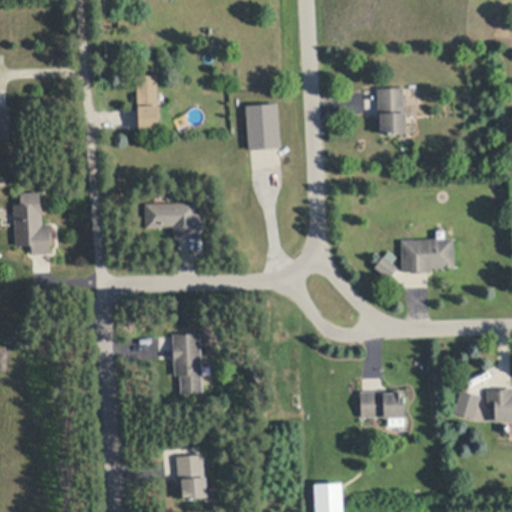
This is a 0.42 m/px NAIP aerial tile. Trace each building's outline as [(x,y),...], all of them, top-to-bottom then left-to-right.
[(158,105),(137,106),(136,75),(157,75),(158,105)] [(407,134),(380,136),(380,132),(377,88),(404,86),(407,134)] [(280,145),(249,147),(246,104),(277,102),(280,145)] [(10,136),(0,136),(0,106),(9,106),(10,136)] [(159,132),(139,133),(138,109),(158,108),(159,132)] [(40,193),(41,204),(43,204),(44,226),(52,226),(53,247),(51,247),(51,255),(33,256),(33,251),(29,251),(16,248),(15,205),(17,205),(17,203),(22,202),(21,194),(40,193)] [(204,203),(204,236),(174,237),(174,227),(162,228),(162,229),(146,230),(146,213),(145,204),(204,203)] [(431,271),(402,271),(402,239),(452,238),(453,238),(454,266),(431,267),(431,271)] [(397,266),(390,277),(375,266),(383,256),(397,266)] [(201,331),(203,388),(181,389),(180,371),(176,372),(174,332),(201,331)] [(173,356),(140,358),(139,341),(172,339),(173,356)] [(511,387),(511,422),(495,422),(494,407),(487,407),(487,387),(511,387)] [(403,390),(404,421),(384,422),(384,415),(362,416),(361,391),(403,390)] [(482,395),(475,419),(455,413),(461,390),(482,395)] [(204,455),(206,475),(208,475),(209,495),(186,497),(186,500),(181,500),(178,457),(204,455)] [(343,511),(316,511),(315,481),(342,480),(343,511)]
